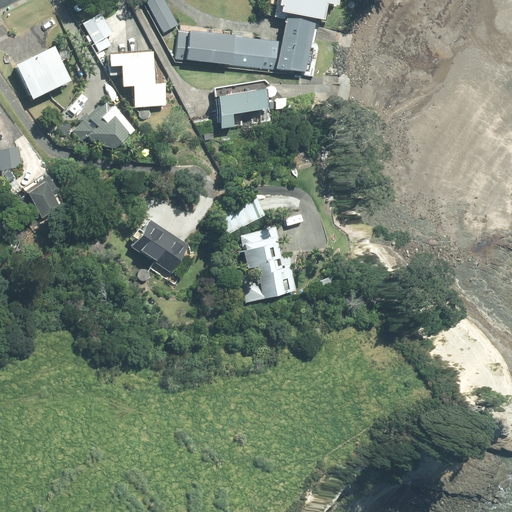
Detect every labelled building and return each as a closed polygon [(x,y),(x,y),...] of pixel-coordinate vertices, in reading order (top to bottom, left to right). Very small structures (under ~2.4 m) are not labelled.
[(161,0),(146,0),(144,2),(164,35),(177,27),(161,0)] [(232,40),(232,39),(221,38),(221,39),(178,34),(175,61),(186,62),(186,63),(230,68),(231,67),(304,75),(315,24),(323,26),(327,9),(336,11),(338,0),(278,0),(274,19),(284,21),(285,18),(287,19),(281,44),(234,39),(234,40),(232,40)] [(101,15),(83,25),(98,49),(116,39),(101,15)] [(15,70),(33,104),(70,86),(52,51),(15,70)] [(152,56),(108,60),(109,72),(120,71),(122,92),(132,91),(134,111),(165,108),(163,87),(154,88),(152,56)] [(292,108),(262,83),(215,89),(218,132),(232,130),(231,117),(260,115),(261,125),(270,124),(269,111),(292,109),(292,108)] [(71,134),(80,144),(84,139),(92,147),(96,143),(103,151),(113,153),(128,139),(113,122),(105,130),(99,124),(110,113),(102,104),(71,134)] [(55,108),(48,118),(55,123),(62,113),(55,108)] [(17,149),(0,151),(0,172),(17,169),(20,164),(17,149)] [(25,196),(25,197),(17,203),(27,216),(34,211),(41,221),(59,208),(59,209),(65,204),(47,180),(25,196)] [(255,203),(219,221),(228,239),(264,220),(255,203)] [(308,223),(304,211),(284,216),(287,228),(308,223)] [(149,225),(131,252),(170,277),(187,249),(149,225)] [(254,280),(255,284),(242,287),(246,305),(295,294),(288,258),(283,260),(276,230),(239,238),(246,272),(255,271),(257,279),(254,280)] [(331,280),(318,284),(321,292),(334,287),(331,280)]
